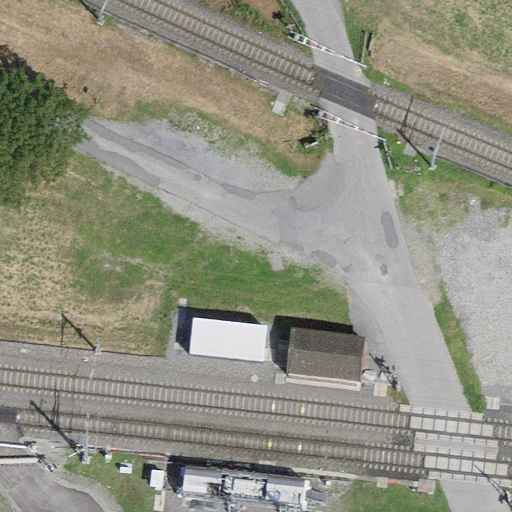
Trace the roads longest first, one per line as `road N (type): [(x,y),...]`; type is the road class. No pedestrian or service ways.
road 1 (unclassified): [(0,98),(384,264)]
road 2 (unclassified): [(311,0),(348,93),(384,264)]
road 3 (unclassified): [(384,264),(483,511)]
